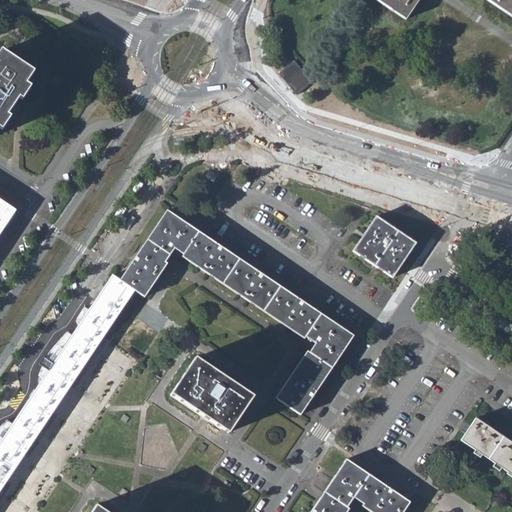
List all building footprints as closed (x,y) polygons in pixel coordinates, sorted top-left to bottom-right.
[(377,0),(408,20),(421,0),(377,0)] [(511,0),(489,0),(511,15),(511,0)] [(0,129),(2,131),(10,118),(7,116),(19,98),(23,100),(31,88),(26,84),(33,73),(1,51),(0,52),(0,129)] [(290,55),(275,68),(292,89),(308,77),(290,55)] [(0,233),(3,228),(6,230),(18,212),(15,211),(0,200),(0,233)] [(176,248),(190,224),(167,209),(121,280),(136,291),(144,296),(176,248)] [(376,216),(353,251),(392,277),(415,242),(376,216)] [(190,224),(176,248),(311,338),(316,342),(278,399),(301,414),(354,334),(327,316),(190,224)] [(0,492),(136,291),(121,280),(114,276),(0,444),(0,492)] [(170,392),(228,431),(252,394),(194,356),(170,392)] [(511,444),(479,422),(464,445),(511,477),(511,444)] [(374,511),(401,511),(409,502),(346,460),(321,496),(310,511),(343,511),(344,511),(353,498),(374,511)]
